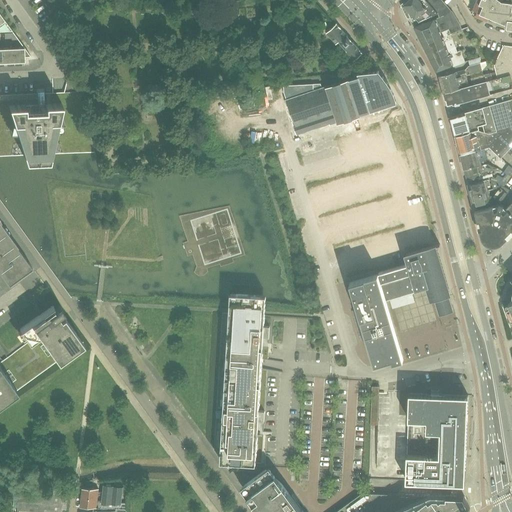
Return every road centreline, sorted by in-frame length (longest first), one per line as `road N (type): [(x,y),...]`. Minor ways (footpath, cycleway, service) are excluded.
road 1 (secondary): [(475,280),(427,97),(407,56),(364,13)]
road 2 (secondary): [(364,13),(417,117),(461,284)]
road 3 (secondary): [(511,452),(475,280)]
road 4 (secondary): [(478,350),(505,511)]
road 5 (residential): [(0,76),(56,74),(11,0)]
road 6 (residential): [(354,372),(394,372),(478,350)]
